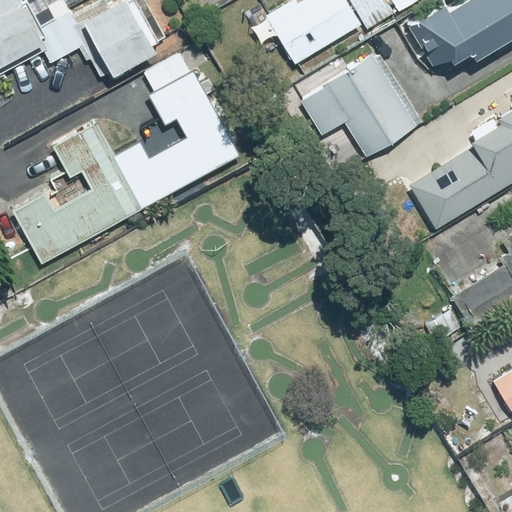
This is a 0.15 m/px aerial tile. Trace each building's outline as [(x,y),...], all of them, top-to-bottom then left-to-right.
[(38,260),(237,151),(206,94),(214,90),(200,65),(189,71),(177,50),(160,59),(153,46),(150,48),(123,0),(108,0),(107,1),(106,0),(89,0),(70,11),(63,0),(56,0),(50,4),(47,0),(0,0),(0,103),(15,96),(1,71),(42,48),(49,61),(77,45),(84,58),(90,55),(108,88),(143,69),(155,91),(149,94),(165,123),(175,117),(184,133),(146,154),(137,138),(114,151),(97,121),(52,146),(68,174),(79,167),(89,185),(50,207),(41,190),(0,212),(0,242),(9,259),(31,247),(38,260)] [(409,0),(295,0),(284,0),(263,14),(294,63),(360,21),(365,29),(409,0)] [(442,0),(404,22),(427,62),(445,52),(448,57),(464,47),(469,55),(511,29),(511,0),(455,0),(446,5),(443,0),(442,0)] [(317,132),(340,118),(364,155),(416,121),(371,53),(297,101),(317,132)] [(511,82),(463,107),(482,144),(412,180),(432,220),(511,178),(511,82)] [(511,365),(487,381),(509,417),(511,415),(511,365)]
